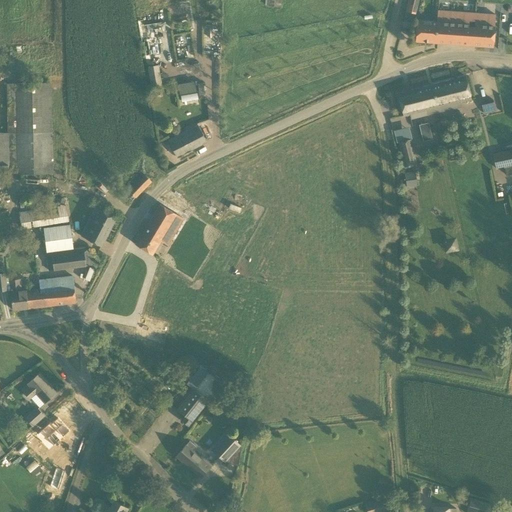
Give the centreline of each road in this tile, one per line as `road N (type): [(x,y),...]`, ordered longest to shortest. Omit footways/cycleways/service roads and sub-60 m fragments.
road 1 (unclassified): [(89,309),(150,203),(182,173),(405,68),(458,55),(511,59)]
road 2 (track): [(368,85),(388,192),(406,511)]
road 3 (unclassified): [(86,393),(109,428),(193,511)]
